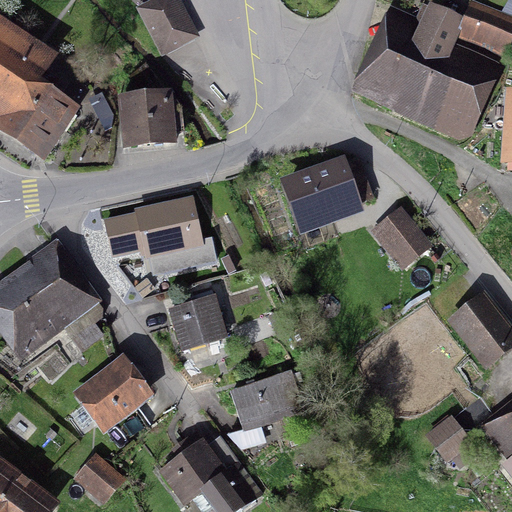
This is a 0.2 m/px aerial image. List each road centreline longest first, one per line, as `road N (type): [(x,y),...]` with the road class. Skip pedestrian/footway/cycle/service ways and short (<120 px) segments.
road 1 (residential): [(302,107),(383,154),(511,299)]
road 2 (residential): [(54,193),(230,154),(277,133),(302,107)]
road 3 (residential): [(54,193),(78,254),(194,408)]
